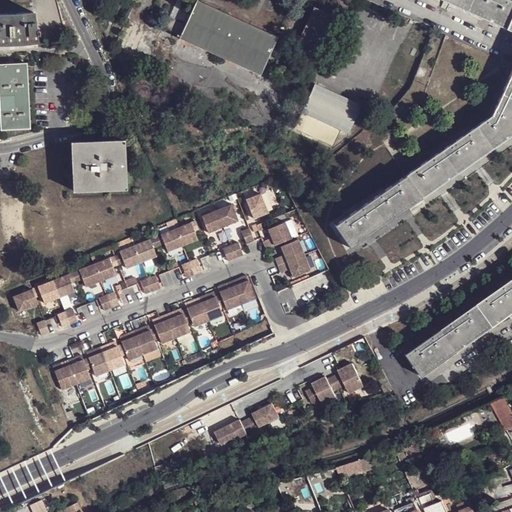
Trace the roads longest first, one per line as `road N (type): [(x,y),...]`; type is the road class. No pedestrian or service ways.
road 1 (tertiary): [(305,341),(206,381),(0,486)]
road 2 (tertiary): [(305,341),(429,279),(511,215)]
road 3 (unknown): [(350,319),(308,209),(311,186)]
